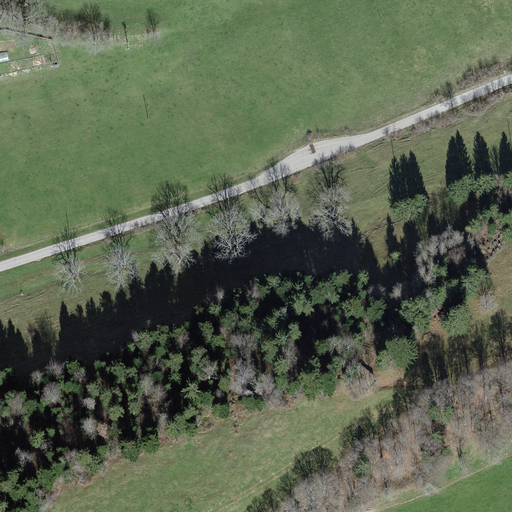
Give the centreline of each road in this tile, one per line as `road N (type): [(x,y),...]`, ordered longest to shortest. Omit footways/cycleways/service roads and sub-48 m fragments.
road 1 (unclassified): [(511,78),(222,195),(0,267)]
road 2 (track): [(0,291),(214,247),(419,189),(511,174)]
road 3 (track): [(0,86),(159,51)]
